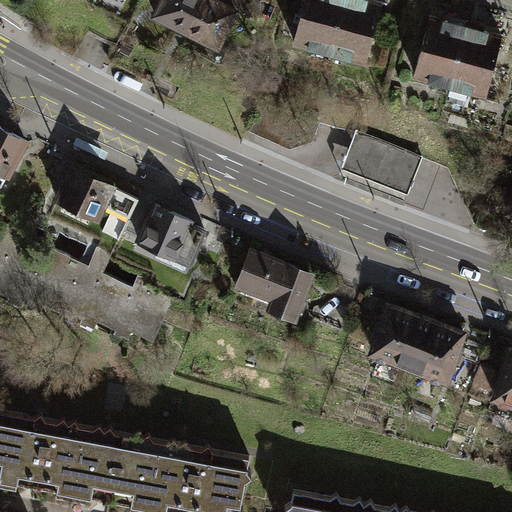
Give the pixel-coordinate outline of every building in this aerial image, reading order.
[(159,0),(154,13),(185,28),(199,0),(159,0)] [(235,9),(216,0),(199,0),(185,28),(217,44),(235,9)] [(303,0),(293,39),(328,49),(342,0),(303,0)] [(380,1),(377,0),(342,0),(328,49),(363,59),(380,1)] [(413,71),(449,81),(465,23),(429,13),(413,71)] [(502,33),(465,23),(449,81),(485,91),(502,33)] [(312,120),(255,100),(244,125),(286,144),(306,137),(312,120)] [(0,178),(21,139),(0,127),(0,178)] [(417,156),(351,131),(338,166),(403,191),(417,156)] [(109,183),(70,165),(53,199),(92,218),(109,183)] [(151,203),(135,239),(186,262),(201,228),(188,223),(189,221),(151,203)] [(27,296),(29,293),(45,259),(14,244),(21,227),(9,221),(1,238),(0,237),(0,287),(9,292),(11,288),(27,296)] [(51,246),(45,259),(29,293),(63,309),(65,304),(83,313),(85,310),(116,324),(119,318),(153,334),(174,291),(136,274),(133,282),(102,268),(109,252),(96,246),(88,263),(51,246)] [(269,304),(294,314),(311,270),(249,246),(235,281),(273,296),(269,304)] [(369,347),(408,362),(426,316),(386,301),(369,347)] [(463,329),(426,316),(408,362),(445,376),(463,329)] [(493,391),(511,398),(511,347),(509,347),(493,391)] [(57,483),(74,486),(85,425),(79,424),(73,416),(67,421),(62,415),(56,420),(45,418),(40,411),(33,415),(0,409),(0,448),(3,449),(0,467),(0,473),(15,476),(14,481),(55,488),(57,483)] [(131,495),(149,498),(160,438),(152,437),(148,431),(141,435),(137,429),(130,433),(114,430),(109,424),(103,429),(98,423),(92,427),(85,425),(74,486),(91,489),(90,496),(130,503),(131,495)] [(167,440),(160,438),(149,498),(167,501),(165,509),(181,511),(205,511),(206,511),(211,511),(224,511),(229,490),(242,493),(244,478),(250,473),(246,467),(248,454),(212,448),(208,442),(201,446),(191,444),(184,438),(178,441),(173,435),(167,440)] [(379,511),(380,506),(373,504),(370,496),(363,502),(359,494),(352,500),(340,498),(336,490),(329,496),(293,489),(292,499),(285,504),(290,509),(288,511),(379,511)] [(388,507),(380,506),(379,511),(444,511),(444,510),(441,511),(434,511),(433,508),(428,511),(413,511),(409,511),(405,503),(398,509),(394,501),(388,507)]
